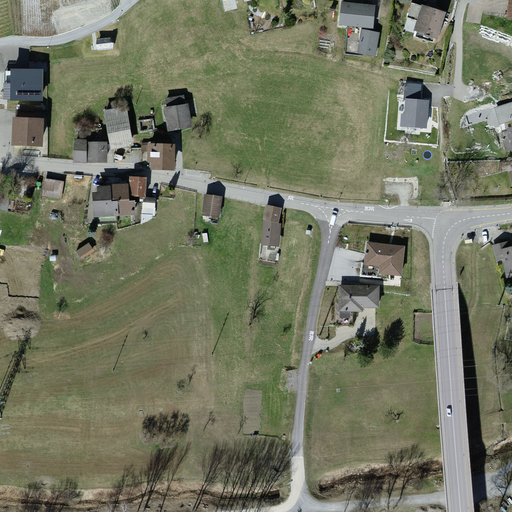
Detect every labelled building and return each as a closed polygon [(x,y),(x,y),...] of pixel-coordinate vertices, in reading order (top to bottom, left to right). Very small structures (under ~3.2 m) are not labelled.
[(377,7),(341,5),(338,28),(360,31),(355,56),(374,59),(379,34),(372,32),(377,7)] [(445,15),(421,8),(410,31),(435,41),(445,15)] [(112,38),(96,40),(97,49),(113,48),(112,38)] [(39,74),(12,74),(13,105),(39,105),(39,74)] [(421,97),(422,82),(407,81),(406,96),(421,97)] [(402,131),(423,130),(422,102),(401,102),(402,131)] [(503,152),(511,154),(511,103),(494,109),(503,152)] [(187,109),(164,113),(167,133),(192,128),(187,109)] [(126,112),(102,117),(110,152),(134,148),(126,112)] [(40,118),(10,120),(9,149),(41,149),(40,118)] [(104,145),(74,146),(72,162),(105,165),(104,145)] [(174,146),(149,146),(149,172),(175,173),(174,146)] [(63,196),(64,179),(45,177),(43,195),(63,196)] [(128,188),(93,192),(95,220),(136,219),(133,201),(142,200),(144,185),(128,183),(128,188)] [(155,212),(156,197),(144,197),(143,211),(155,212)] [(221,200),(205,197),(202,217),(217,222),(221,200)] [(284,213),(267,211),(261,249),(279,250),(284,213)] [(90,241),(76,249),(82,258),(95,250),(90,241)] [(404,248),(366,244),(364,265),(378,268),(378,276),(399,277),(404,248)] [(511,250),(500,253),(505,277),(511,276),(511,250)] [(377,288),(338,288),(340,312),(378,310),(377,288)]
